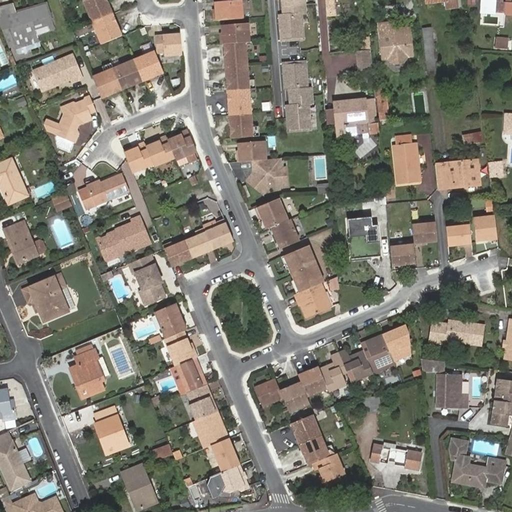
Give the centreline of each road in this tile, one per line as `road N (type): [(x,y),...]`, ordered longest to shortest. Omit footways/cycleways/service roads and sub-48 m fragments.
road 1 (residential): [(85,511),(0,288)]
road 2 (residential): [(291,346),(394,304),(419,283),(491,261)]
road 3 (residential): [(254,259),(203,133),(199,99)]
road 4 (residential): [(229,373),(197,295),(201,281),(254,259)]
road 5 (residential): [(285,511),(229,373)]
road 6 (residential): [(199,99),(121,128),(97,156)]
